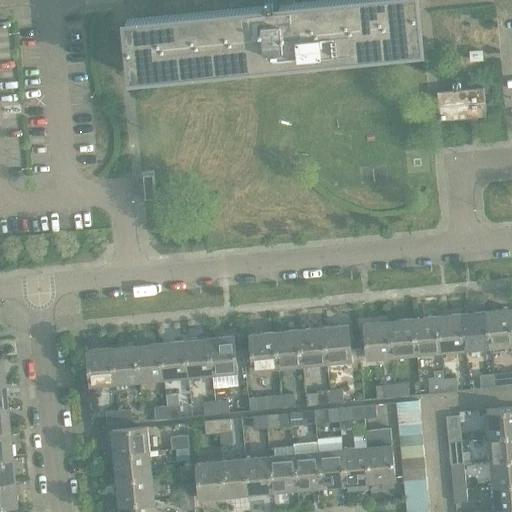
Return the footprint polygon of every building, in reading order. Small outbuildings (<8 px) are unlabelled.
[(264,5),(264,11),(127,25),(132,70),(423,41),(418,0),(381,0),(295,8),(293,0),(267,0),(268,4),(264,5)] [(481,51),(470,52),(470,60),(482,59),(481,51)] [(453,90),(438,91),(440,120),(487,116),(485,87),(461,89),(460,82),(452,83),(453,90)] [(153,175),(143,176),(146,200),(155,199),(153,175)] [(487,311),(490,347),(511,345),(511,319),(511,309),(487,311)] [(462,314),(465,349),(490,347),(487,311),(462,314)] [(438,316),(442,352),(465,349),(462,314),(438,316)] [(414,318),(417,354),(442,352),(438,316),(414,318)] [(389,320),(392,356),(417,354),(414,318),(389,320)] [(392,356),(389,320),(363,323),(367,359),(392,356)] [(324,327),(327,362),(352,360),(348,324),(324,327)] [(300,329),(303,365),(327,362),(324,327),(300,329)] [(275,332),(278,367),(303,365),(300,329),(275,332)] [(278,367),(275,332),(250,334),(254,370),(278,367)] [(210,338),(213,373),(238,371),(235,335),(210,338)] [(185,340),(189,376),(213,373),(210,338),(185,340)] [(161,342),(164,378),(189,376),(185,340),(161,342)] [(137,345),(141,380),(164,378),(161,342),(137,345)] [(112,347),(116,383),(141,380),(137,345),(112,347)] [(116,383),(112,347),(88,349),(91,385),(116,383)] [(446,391),(444,378),(444,379),(443,370),(434,371),(434,377),(428,378),(430,393),(446,391)] [(511,371),(493,374),(494,386),(511,384),(511,371)] [(494,386),(493,374),(480,375),(481,387),(494,386)] [(444,378),(446,391),(457,390),(456,377),(444,378)] [(395,384),(396,396),(409,395),(407,382),(395,384)] [(396,396),(395,384),(383,385),(384,397),(396,396)] [(330,390),(331,402),(343,402),(342,388),(330,390)] [(331,402),(330,390),(316,391),(316,392),(306,393),(307,404),(331,402)] [(281,394),(282,407),(295,406),(294,393),(281,394)] [(269,408),(282,407),(281,394),(268,395),(269,408)] [(216,401),(217,414),(229,412),(228,399),(216,401)] [(396,413),(419,411),(418,400),(395,402),(396,413)] [(202,402),(204,415),(217,414),(216,401),(202,402)] [(167,405),(169,418),(181,417),(179,404),(167,405)] [(362,405),(363,418),(377,417),(375,404),(362,405)] [(154,406),(155,420),(169,418),(167,405),(154,406)] [(351,406),(352,419),(363,418),(362,405),(351,406)] [(314,410),(315,423),(339,421),(338,408),(314,410)] [(118,410),(120,422),(131,422),(130,409),(118,410)] [(488,438),(511,435),(511,409),(486,412),(488,438)] [(120,422),(118,410),(106,411),(107,423),(120,422)] [(315,423),(314,410),(302,411),(303,424),(315,423)] [(419,411),(396,413),(397,424),(420,422),(419,411)] [(266,415),(267,428),(280,426),(278,414),(266,415)] [(254,429),(267,428),(266,415),(253,416),(254,429)] [(449,441),(461,440),(458,415),(447,416),(449,441)] [(218,419),(219,432),(231,431),(230,418),(218,419)] [(206,434),(219,432),(218,419),(204,421),(206,434)] [(420,422),(397,424),(398,435),(421,433),(420,422)] [(114,455),(150,452),(147,427),(112,430),(114,455)] [(366,446),(370,481),(395,479),(390,428),(365,430),(366,446)] [(0,456),(10,456),(8,431),(0,432),(0,456)] [(399,446),(422,444),(421,433),(398,435),(399,446)] [(175,436),(176,449),(189,448),(187,435),(175,436)] [(511,435),(488,438),(491,462),(511,459),(511,435)] [(461,440),(449,441),(450,453),(451,466),(464,465),(461,440)] [(422,444),(399,446),(401,458),(423,455),(422,444)] [(342,448),(345,484),(370,481),(366,446),(342,448)] [(177,461),(190,460),(189,448),(176,449),(177,461)] [(318,451),(321,486),(345,484),(342,448),(318,451)] [(293,453),(297,489),(321,486),(318,451),(293,453)] [(150,452),(114,455),(117,480),(153,477),(150,452)] [(269,455),(273,491),(297,489),(293,453),(269,455)] [(245,458),(248,493),(273,491),(269,455),(245,458)] [(423,455),(401,458),(402,469),(425,467),(423,455)] [(10,456),(0,456),(0,481),(13,480),(10,456)] [(221,460),(225,496),(248,493),(245,458),(221,460)] [(511,459),(491,462),(493,486),(511,484),(511,459)] [(225,496),(221,460),(196,462),(200,498),(225,496)] [(425,467),(402,469),(403,480),(426,478),(425,467)] [(453,490),(466,488),(465,476),(452,478),(453,490)] [(153,477),(117,480),(119,504),(155,500),(153,477)] [(426,478),(403,480),(404,491),(427,489),(426,478)] [(13,480),(0,481),(0,506),(15,505),(13,480)] [(181,498),(193,497),(192,483),(179,484),(181,498)] [(511,484),(493,486),(495,511),(511,509),(511,484)] [(466,488),(453,490),(455,502),(468,501),(466,488)] [(427,489),(404,491),(405,502),(428,500),(427,489)] [(193,497),(181,498),(182,509),(195,508),(193,497)] [(156,511),(155,500),(119,504),(119,511),(156,511)] [(428,500),(405,502),(405,511),(423,511),(429,511),(428,500)]
